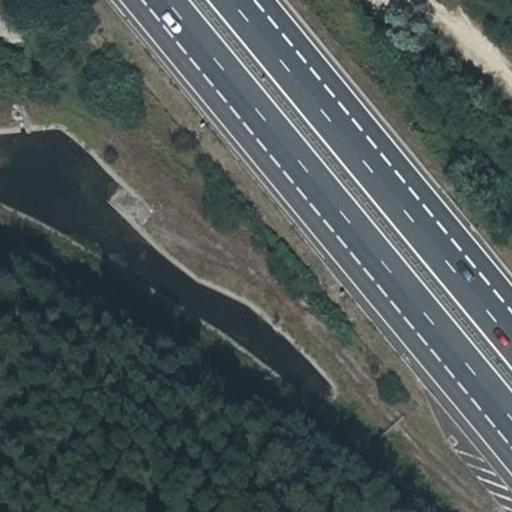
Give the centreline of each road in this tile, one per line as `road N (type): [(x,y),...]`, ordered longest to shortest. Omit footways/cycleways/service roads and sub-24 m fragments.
road 1 (motorway): [(154,0),(511,433)]
road 2 (motorway): [(511,324),(243,0)]
